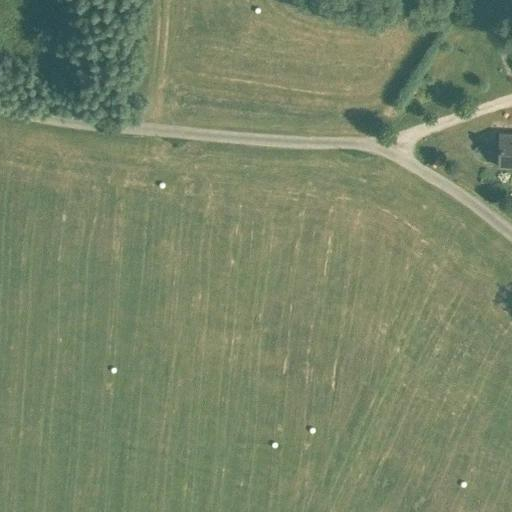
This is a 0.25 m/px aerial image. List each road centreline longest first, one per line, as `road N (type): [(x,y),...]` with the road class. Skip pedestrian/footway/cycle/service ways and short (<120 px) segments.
road 1 (unclassified): [(511,240),(381,152),(0,105)]
road 2 (track): [(511,97),(381,152)]
